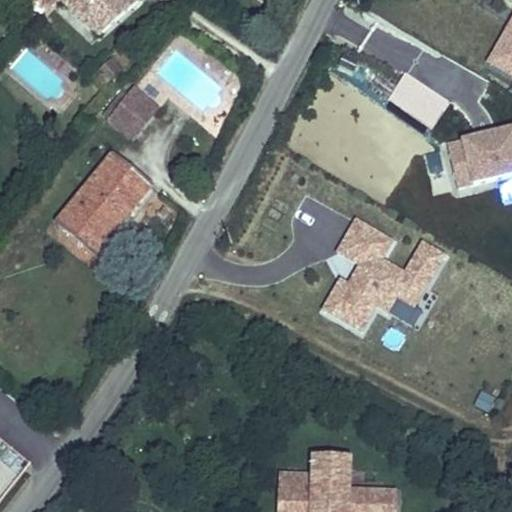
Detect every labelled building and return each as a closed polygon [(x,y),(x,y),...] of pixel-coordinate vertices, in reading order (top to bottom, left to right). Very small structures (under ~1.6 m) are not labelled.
[(98,39),(141,0),(37,0),(51,12),(60,5),(98,39)] [(511,23),(489,64),(511,76),(511,23)] [(450,103),(402,73),(384,102),(432,133),(450,103)] [(160,110),(128,85),(101,120),(134,145),(160,110)] [(511,127),(442,143),(454,193),(511,180),(511,127)] [(53,222),(99,260),(154,189),(111,153),(53,222)] [(511,183),(498,187),(502,207),(511,204),(511,183)] [(394,243),(354,222),(335,256),(326,262),(336,281),(319,315),(361,339),(376,311),(388,317),(397,302),(415,312),(446,257),(420,243),(404,273),(384,261),(394,243)] [(279,475),(276,511),(398,511),(399,495),(351,492),(353,461),(310,458),(309,476),(279,475)]
